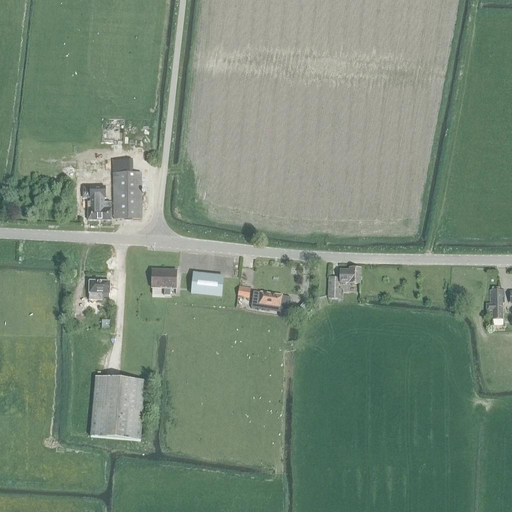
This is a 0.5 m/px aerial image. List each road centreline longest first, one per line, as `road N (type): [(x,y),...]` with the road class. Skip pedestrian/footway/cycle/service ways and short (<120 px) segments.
road 1 (tertiary): [(511,261),(328,257),(155,241)]
road 2 (unclassified): [(155,241),(182,0)]
road 3 (tertiary): [(155,241),(0,233)]
